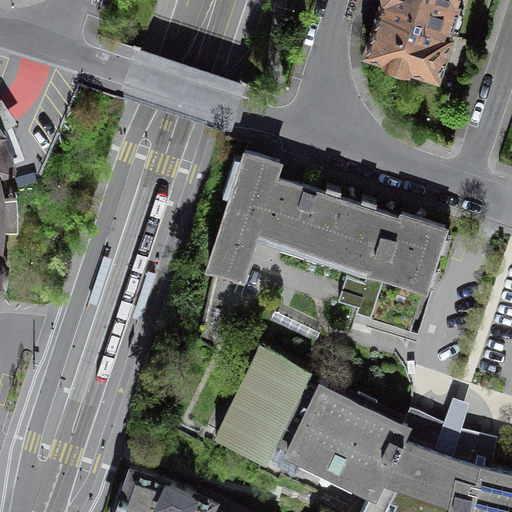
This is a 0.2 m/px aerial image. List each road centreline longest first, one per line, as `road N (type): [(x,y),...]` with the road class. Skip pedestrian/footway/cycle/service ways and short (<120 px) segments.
road 1 (residential): [(184,93),(129,144),(31,441),(30,511)]
road 2 (residential): [(44,511),(184,93)]
road 3 (residential): [(300,128),(63,50)]
road 4 (residential): [(300,128),(466,187)]
road 5 (residential): [(466,187),(511,48)]
road 6 (residential): [(342,0),(300,128)]
